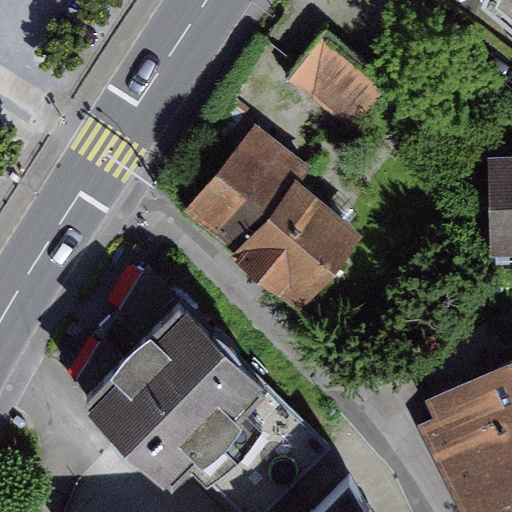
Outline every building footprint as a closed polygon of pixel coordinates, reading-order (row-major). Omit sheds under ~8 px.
[(511,0),(483,0),(511,23),(511,0)] [(329,28),(293,74),(361,126),(396,80),(329,28)] [(270,117),(200,208),(317,299),(377,221),(325,181),(336,167),(270,117)] [(511,148),(502,149),(505,248),(511,248),(511,148)] [(273,511),(342,443),(199,302),(100,401),(186,486),(208,463),(257,511),(273,511)] [(511,366),(430,409),(481,508),(511,491),(511,366)] [(394,511),(366,464),(315,511),(394,511)]
